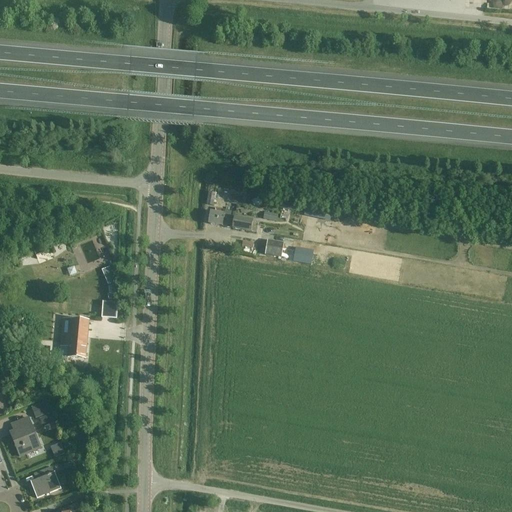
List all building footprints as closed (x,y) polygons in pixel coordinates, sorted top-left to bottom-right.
[(213,206),(215,194),(208,193),(206,205),(213,206)] [(232,229),(234,218),(233,218),(234,213),(224,211),(224,215),(210,213),(208,224),(222,227),(225,227),(225,228),(232,229)] [(263,219),(275,222),(277,215),(264,213),(263,219)] [(258,223),(234,218),(232,229),(257,233),(258,223)] [(265,255),(281,258),(284,244),(268,241),(265,255)] [(312,253),(311,260),(324,262),(325,255),(312,253)] [(109,268),(102,271),(108,285),(115,282),(109,268)] [(60,347),(59,357),(67,358),(85,359),(89,322),(62,320),(60,347)] [(36,419),(49,413),(45,402),(31,408),(36,419)] [(16,438),(12,440),(20,458),(40,450),(28,419),(11,426),(16,438)] [(49,426),(49,425),(47,419),(41,422),(43,428),(44,428),(49,426)] [(52,452),(60,450),(59,444),(50,447),(52,452)] [(38,481),(30,484),(36,499),(60,490),(54,474),(53,475),(50,469),(36,475),(38,481)]
